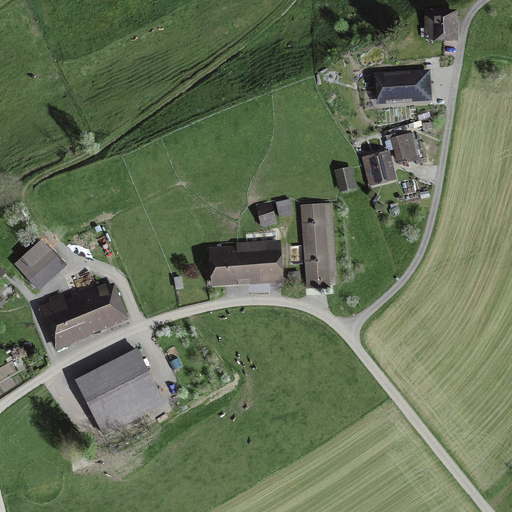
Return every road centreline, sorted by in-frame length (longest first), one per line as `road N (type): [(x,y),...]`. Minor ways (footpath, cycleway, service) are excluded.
road 1 (track): [(293,0),(107,147),(34,183),(29,211),(59,252),(82,262)]
road 2 (residential): [(345,332),(316,310),(282,301),(211,305),(106,340),(0,407)]
road 3 (residential): [(345,332),(421,251),(465,25),(484,0)]
road 4 (residential): [(489,511),(345,332)]
